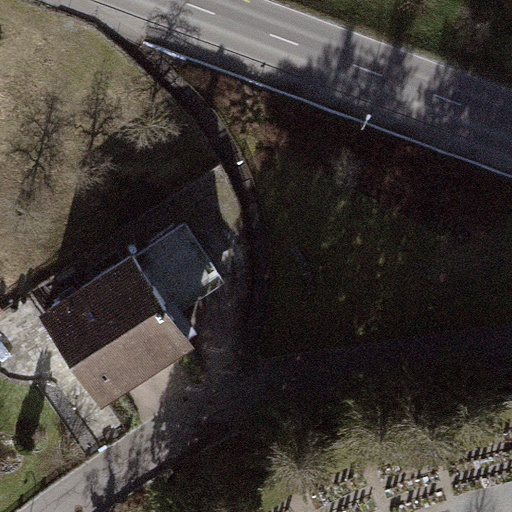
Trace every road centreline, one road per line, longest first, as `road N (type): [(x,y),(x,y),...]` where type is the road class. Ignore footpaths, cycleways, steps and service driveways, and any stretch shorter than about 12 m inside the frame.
road 1 (residential): [(65,511),(214,405),(275,378),(463,341),(511,340)]
road 2 (tertiary): [(179,0),(511,122)]
